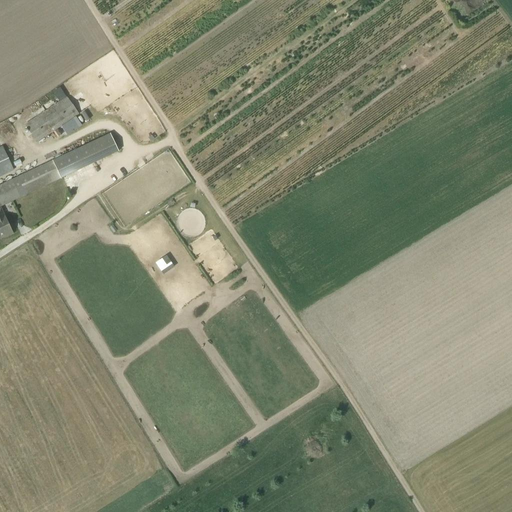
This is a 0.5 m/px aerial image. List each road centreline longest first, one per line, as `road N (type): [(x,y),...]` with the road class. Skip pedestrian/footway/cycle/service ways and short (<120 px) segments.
road 1 (track): [(419,511),(170,134)]
road 2 (track): [(356,0),(170,134)]
road 3 (track): [(170,134),(24,239)]
road 4 (track): [(170,134),(88,0)]
